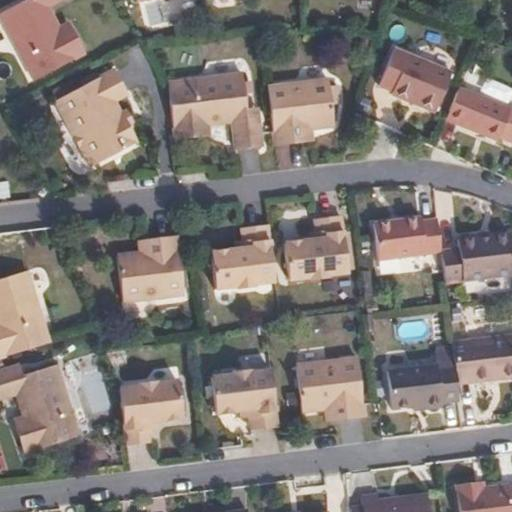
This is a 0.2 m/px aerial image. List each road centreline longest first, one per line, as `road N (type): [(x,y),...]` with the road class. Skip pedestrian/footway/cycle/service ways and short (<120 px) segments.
road 1 (residential): [(0,218),(428,165),(511,196)]
road 2 (residential): [(511,436),(0,498)]
